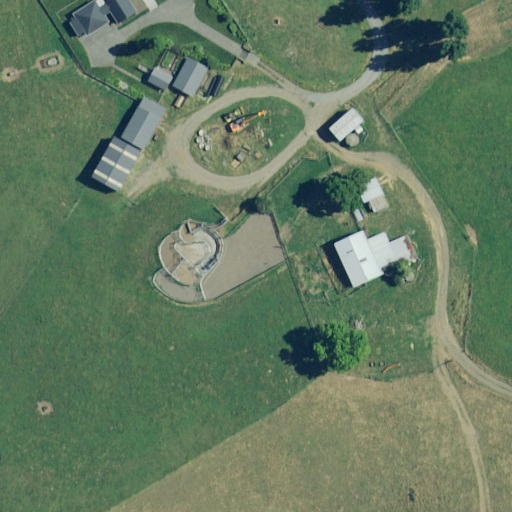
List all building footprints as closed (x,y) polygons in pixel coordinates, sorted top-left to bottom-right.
[(140,0),(141,0),(138,6),(153,14),(160,0),(140,0)] [(212,68),(191,57),(176,87),(197,97),(212,68)] [(176,77),(159,67),(151,81),(168,91),(176,77)] [(170,110),(148,97),(124,137),(147,150),(170,110)] [(345,140),(356,130),(367,120),(355,108),(332,129),(344,141),(345,140)] [(367,141),(356,130),(345,140),(355,152),(367,141)] [(145,152),(119,137),(96,178),(122,193),(145,152)] [(391,207),(380,178),(359,186),(366,203),(372,200),(377,212),(391,207)] [(371,240),(366,230),(337,243),(357,287),(405,265),(390,231),(371,240)] [(335,385),(333,369),(311,371),(313,387),(335,385)]
